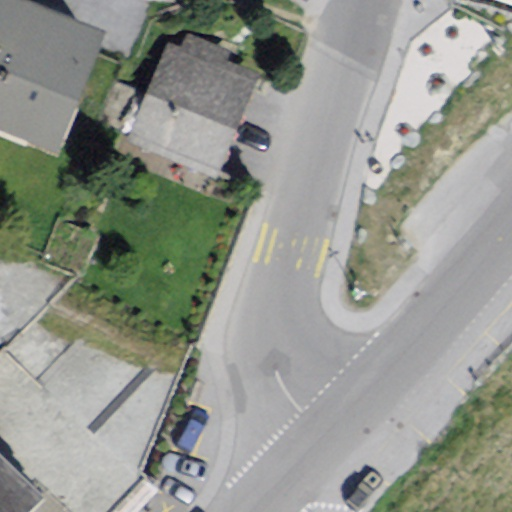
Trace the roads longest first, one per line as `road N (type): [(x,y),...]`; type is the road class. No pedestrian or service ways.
road 1 (tertiary): [(511,222),(313,447)]
road 2 (residential): [(313,447),(269,343),(299,213)]
road 3 (residential): [(299,213),(361,0)]
